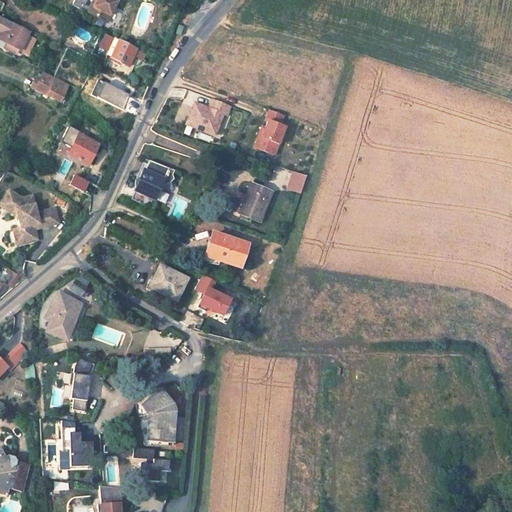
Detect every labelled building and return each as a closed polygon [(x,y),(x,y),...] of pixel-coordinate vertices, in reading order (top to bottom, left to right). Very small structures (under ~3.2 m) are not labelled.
[(103,24),(114,0),(93,0),(86,15),(103,24)] [(2,21),(0,25),(0,40),(16,48),(24,32),(2,21)] [(24,32),(16,48),(22,51),(30,35),(24,32)] [(103,34),(97,48),(107,52),(105,58),(128,68),(136,48),(103,34)] [(68,85),(37,71),(32,81),(29,88),(59,103),(68,85)] [(94,81),(89,94),(121,108),(127,95),(94,81)] [(207,109),(192,103),(184,125),(215,137),(222,115),(227,117),(230,107),(211,100),(207,109)] [(284,117),(266,110),(252,148),(273,156),(284,128),(280,127),(284,117)] [(59,144),(56,151),(87,166),(98,144),(75,133),(68,148),(59,144)] [(133,192),(154,201),(158,190),(168,168),(148,160),(144,170),(142,170),(133,192)] [(168,168),(158,190),(160,188),(163,186),(167,181),(170,176),(173,171),(173,170),(168,168)] [(291,173),(286,189),(299,193),(304,177),(291,173)] [(73,175),(68,186),(76,189),(80,179),(73,175)] [(80,179),(76,189),(82,192),(87,182),(80,179)] [(251,184),(246,196),(249,198),(242,214),(258,221),(270,193),(251,184)] [(7,191),(1,202),(15,210),(17,218),(20,228),(23,243),(37,240),(34,231),(33,226),(43,223),(44,228),(59,225),(55,210),(36,215),(32,197),(22,199),(7,191)] [(246,196),(238,213),(242,214),(249,198),(246,196)] [(15,210),(1,202),(0,203),(0,208),(17,218),(15,210)] [(16,245),(23,243),(20,228),(12,229),(16,245)] [(212,232),(208,244),(211,245),(208,257),(239,268),(247,244),(212,232)] [(263,247),(259,261),(271,265),(275,251),(263,247)] [(158,265),(153,277),(156,278),(151,289),(176,301),(187,279),(158,265)] [(7,270),(1,279),(11,287),(18,278),(7,270)] [(221,318),(229,300),(212,292),(216,282),(201,276),(194,290),(203,294),(197,307),(221,318)] [(153,277),(147,288),(151,289),(156,278),(153,277)] [(70,288),(84,297),(89,290),(75,280),(70,288)] [(52,312),(49,319),(47,318),(43,332),(64,339),(71,319),(69,318),(72,314),(68,312),(72,305),(75,302),(59,292),(47,309),(52,312)] [(72,305),(68,312),(72,314),(76,308),(72,305)] [(6,348),(15,357),(23,349),(14,340),(6,348)] [(0,354),(0,363),(4,368),(15,357),(6,348),(0,354)] [(158,349),(144,350),(145,365),(159,364),(158,349)] [(168,349),(158,349),(159,364),(169,354),(168,349)] [(93,365),(77,358),(73,366),(69,398),(74,399),(73,408),(83,410),(87,378),(93,365)] [(148,418),(146,442),(172,443),(174,414),(174,413),(174,412),(174,410),(174,409),(173,408),(173,407),(172,405),(171,404),(159,390),(140,404),(148,418)] [(136,407),(143,442),(146,442),(148,418),(140,404),(136,407)] [(73,423),(61,423),(61,451),(68,451),(68,467),(90,467),(90,444),(78,445),(78,433),(74,433),(73,423)] [(153,449),(133,448),(133,457),(151,457),(151,466),(137,466),(137,485),(159,486),(159,474),(173,474),(173,460),(153,460),(153,449)] [(0,494),(6,496),(8,489),(21,492),(28,465),(15,461),(13,457),(8,456),(5,458),(3,455),(0,449),(0,494)] [(121,511),(120,489),(98,486),(100,505),(96,505),(96,511),(121,511)]
